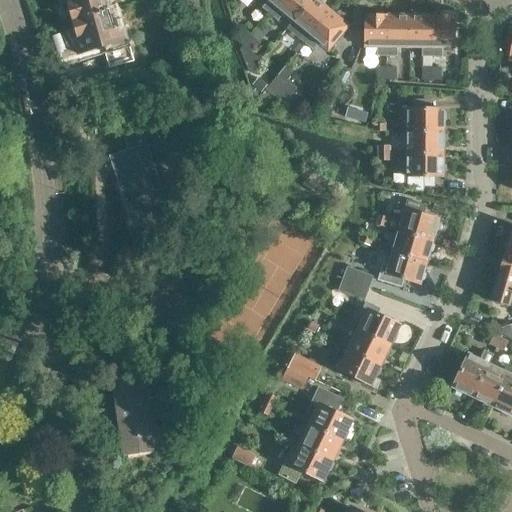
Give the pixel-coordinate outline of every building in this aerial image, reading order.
[(69,4),(74,21),(113,9),(110,0),(61,0),(64,6),(69,4)] [(146,0),(150,12),(166,7),(163,0),(146,0)] [(262,8),(269,13),(279,0),(266,0),(268,1),(262,8)] [(279,0),(269,13),(278,21),(283,14),(292,21),(310,0),(279,0)] [(297,36),(304,43),(331,11),(317,0),(310,0),(292,21),(302,30),(297,36)] [(113,9),(74,21),(79,36),(73,38),(78,53),(116,42),(116,45),(104,49),(110,68),(134,61),(129,41),(123,19),(117,21),(113,9)] [(331,11),(304,43),(312,49),(318,43),(328,51),(349,26),(331,11)] [(377,56),(386,56),(386,16),(365,15),(365,47),(377,48),(377,56)] [(386,16),(386,56),(398,56),(397,48),(409,48),(409,16),(386,16)] [(422,56),(432,56),(433,16),(409,16),(409,48),(422,48),(422,56)] [(433,16),(432,56),(442,57),(442,49),(455,49),(455,17),(433,16)] [(236,40),(244,46),(252,36),(245,30),(236,40)] [(252,36),(244,46),(251,53),(259,42),(252,36)] [(271,79),(274,81),(287,66),(278,59),(270,70),(275,74),(271,79)] [(287,66),(274,81),(277,83),(281,78),(286,82),(294,72),(287,66)] [(376,80),(386,80),(386,67),(376,67),(376,80)] [(386,67),(386,80),(396,80),(396,67),(386,67)] [(432,80),(432,67),(422,67),(422,81),(432,80)] [(432,67),(432,80),(441,80),(441,67),(432,67)] [(407,133),(444,134),(444,111),(407,110),(407,133)] [(122,127),(126,137),(123,138),(127,149),(110,155),(124,196),(125,196),(131,214),(149,209),(153,220),(172,214),(165,193),(166,193),(163,184),(160,185),(154,168),(184,158),(171,122),(142,131),(138,122),(122,127)] [(407,154),(443,154),(444,134),(407,133),(407,154)] [(443,154),(407,154),(407,177),(408,177),(408,192),(425,192),(425,188),(434,188),(435,177),(443,177),(443,154)] [(376,224),(398,231),(433,241),(439,220),(423,215),(426,205),(407,200),(401,221),(378,215),(376,224)] [(392,252),(427,262),(433,241),(398,231),(392,252)] [(511,233),(503,264),(511,266),(511,233)] [(358,242),(370,247),(373,239),(362,234),(358,242)] [(427,262),(392,252),(390,259),(383,257),(377,281),(401,288),(404,279),(420,284),(427,262)] [(511,266),(503,264),(493,300),(509,305),(511,295),(511,266)] [(342,279),(369,289),(374,276),(347,266),(342,279)] [(369,289),(342,279),(338,291),(364,301),(369,289)] [(359,330),(391,345),(400,325),(364,308),(360,317),(364,319),(359,330)] [(307,330),(316,334),(319,326),(311,322),(310,322),(308,321),(305,328),(307,329),(307,330)] [(391,345),(359,330),(350,349),(382,364),(391,345)] [(489,344),(496,348),(501,338),(494,335),(489,344)] [(501,338),(496,348),(503,351),(508,341),(501,338)] [(382,364),(350,349),(343,361),(340,359),(336,367),(372,385),(382,364)] [(288,367),(315,380),(322,366),(295,353),(288,367)] [(454,387),(474,396),(489,364),(469,354),(454,387)] [(474,396),(492,405),(508,373),(489,364),(474,396)] [(511,364),(508,373),(492,405),(511,414),(511,364)] [(315,380),(288,367),(282,380),(302,390),(307,378),(315,381),(315,380)] [(115,375),(125,454),(157,450),(147,371),(115,375)] [(310,425),(343,440),(352,421),(336,413),(342,399),(318,388),(312,402),(319,406),(310,425)] [(263,403),(272,408),(277,398),(268,393),(263,403)] [(272,408),(263,403),(259,412),(268,416),(272,408)] [(301,444),(333,460),(343,440),(310,425),(301,444)] [(333,460),(301,444),(301,445),(294,442),(278,475),(296,484),(302,470),(323,481),(333,460)] [(233,457),(251,466),(256,456),(238,447),(233,457)]
